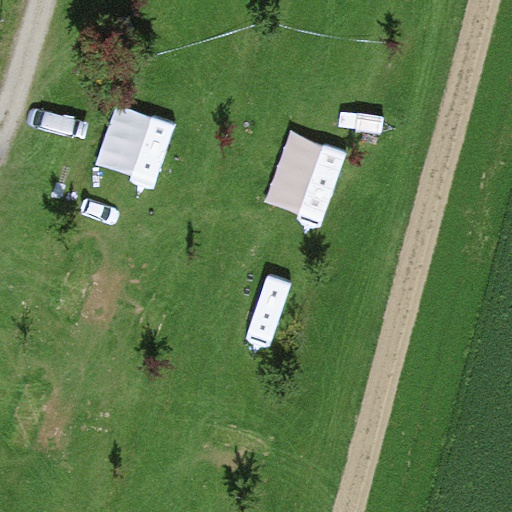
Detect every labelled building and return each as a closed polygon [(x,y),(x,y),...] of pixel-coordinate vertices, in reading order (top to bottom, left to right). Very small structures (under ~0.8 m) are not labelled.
[(194,158),(202,89),(144,82),(136,152),(194,158)] [(331,168),(320,234),(381,244),(392,179),(331,168)] [(106,357),(124,293),(64,277),(46,341),(106,357)] [(294,469),(310,405),(247,390),(232,454),(294,469)] [(14,482),(74,503),(95,442),(36,421),(14,482)]
